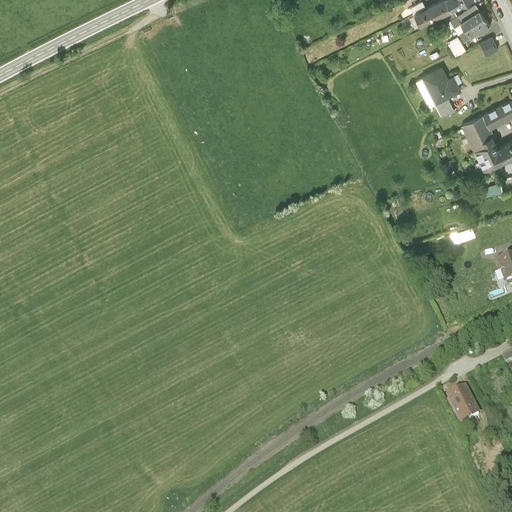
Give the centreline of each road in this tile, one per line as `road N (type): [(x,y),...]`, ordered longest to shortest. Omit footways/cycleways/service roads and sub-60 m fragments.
road 1 (track): [(226,511),(299,459),(462,372)]
road 2 (track): [(150,0),(156,15),(0,93)]
road 3 (secondary): [(148,0),(0,75)]
